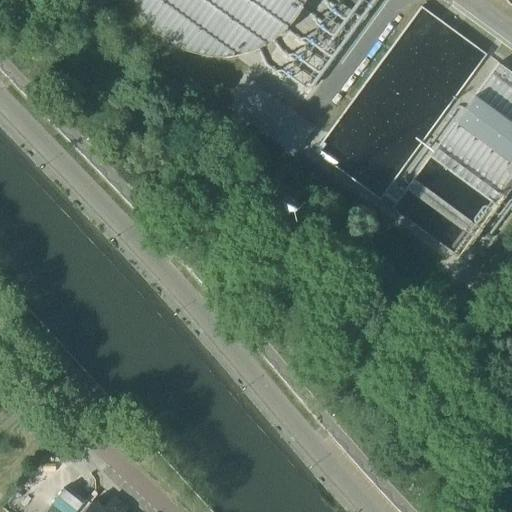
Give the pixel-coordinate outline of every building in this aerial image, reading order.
[(420,7),(313,152),(379,201),(382,196),(394,204),(390,209),(459,260),(511,188),(511,74),(497,63),(403,192),(392,184),(486,55),(420,7)] [(237,99),(229,110),(293,157),(297,151),(302,144),(314,128),(286,108),(278,102),(250,81),(237,99)] [(284,220),(292,229),(307,215),(299,206),(284,220)] [(111,511),(119,502),(112,497),(101,510),(91,501),(82,511),(111,511)] [(124,511),(127,509),(119,502),(111,511),(124,511)]
